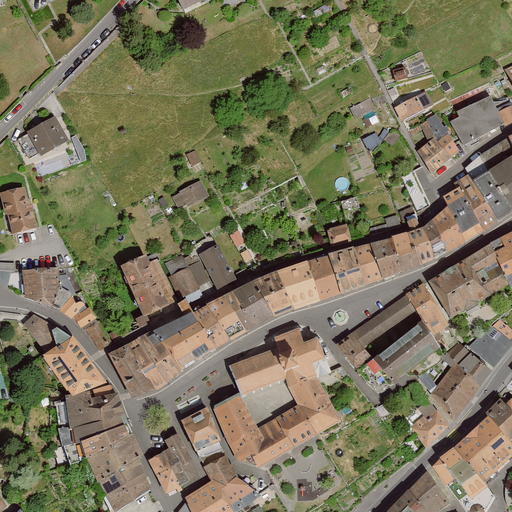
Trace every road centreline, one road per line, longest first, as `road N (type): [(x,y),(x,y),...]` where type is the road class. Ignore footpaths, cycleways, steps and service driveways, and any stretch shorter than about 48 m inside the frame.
road 1 (tertiary): [(0,298),(71,327),(131,408),(274,328),(421,276),(511,223)]
road 2 (primary): [(511,366),(372,511)]
road 3 (residential): [(0,133),(131,0)]
